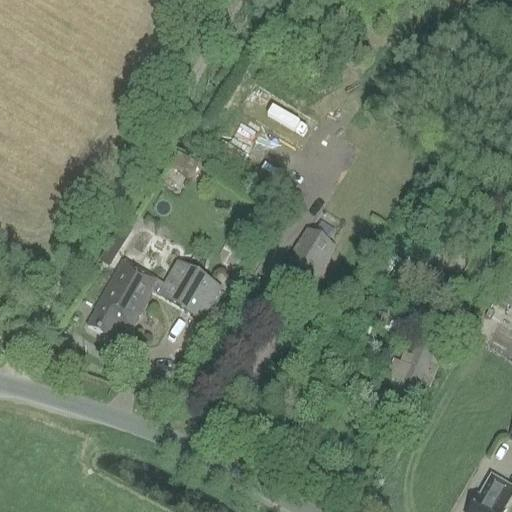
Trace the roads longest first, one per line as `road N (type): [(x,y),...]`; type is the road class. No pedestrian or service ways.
road 1 (track): [(2,383),(241,0)]
road 2 (tertiary): [(308,511),(211,458),(0,382)]
